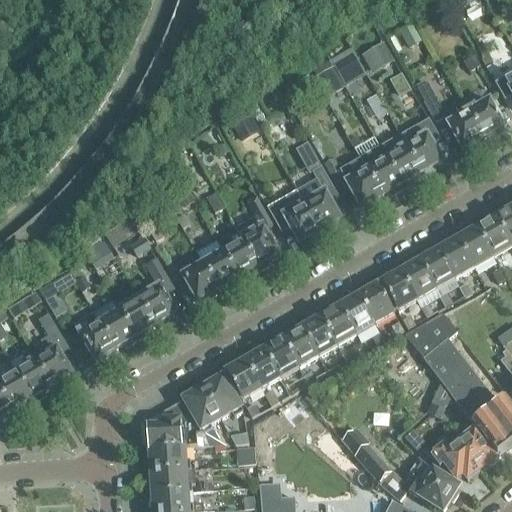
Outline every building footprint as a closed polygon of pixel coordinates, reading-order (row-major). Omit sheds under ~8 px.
[(412,27),(400,33),(409,50),(421,43),(417,36),(412,27)] [(481,43),(475,46),(481,57),(481,63),(484,68),(492,63),(481,43)] [(371,77),(395,64),(385,45),(361,58),(371,77)] [(353,56),(332,67),(333,69),(335,72),(342,84),(344,87),(364,76),(353,56)] [(472,60),(464,64),(470,74),(478,70),(472,60)] [(342,84),(335,72),(333,69),(314,80),(323,95),(342,84)] [(418,90),(425,104),(435,99),(428,85),(418,90)] [(504,130),(488,100),(475,108),(470,100),(462,105),(467,112),(483,141),(492,136),(493,139),(504,133),(503,130),(504,130)] [(435,101),(426,106),(436,124),(445,120),(435,101)] [(467,112),(462,105),(454,110),(459,117),(446,124),(463,153),(464,152),(466,155),(477,149),(476,145),(483,141),(467,112)] [(265,111),(254,117),(259,125),(269,119),(265,111)] [(251,117),(232,126),(240,141),(258,131),(251,117)] [(429,122),(401,138),(422,176),(424,179),(435,173),(434,169),(442,165),(431,145),(439,140),(429,122)] [(401,138),(380,150),(404,190),(415,184),(414,181),(422,176),(401,138)] [(308,146),(297,152),(310,176),(312,174),(321,169),(308,146)] [(227,154),(224,147),(217,151),(220,158),(227,154)] [(380,150),(360,161),(365,170),(381,199),(389,195),(391,198),(404,190),(380,150)] [(334,161),(324,167),(340,195),(349,190),(361,211),(363,209),(370,206),(371,208),(371,209),(383,202),(381,199),(365,170),(360,161),(340,173),(334,161)] [(297,194),(320,234),(328,230),(329,233),(341,227),(339,223),(340,223),(330,204),(339,199),(321,169),(312,174),(317,183),(297,194)] [(314,242),(314,241),(312,239),(320,234),(297,194),(268,210),(280,232),(288,227),(299,246),(301,245),(302,248),(314,242)] [(216,195),(206,200),(207,202),(215,216),(225,210),(224,210),(218,200),(217,196),(216,195)] [(257,220),(235,232),(240,241),(257,270),(258,269),(260,272),(272,265),(271,265),(270,263),(276,259),(278,258),(264,232),(272,227),(261,208),(256,199),(248,204),(253,213),(257,220)] [(493,218),(495,221),(511,250),(511,210),(508,213),(506,210),(493,218)] [(186,216),(178,220),(184,231),(191,227),(186,216)] [(488,221),(474,229),(475,231),(493,261),(511,250),(495,221),(489,224),(488,221)] [(159,229),(151,234),(157,245),(165,240),(159,229)] [(468,232),(456,239),(475,271),(493,261),(475,231),(470,234),(468,232)] [(444,249),(440,252),(438,253),(455,283),(475,271),(456,239),(443,247),(444,249)] [(240,241),(222,252),(239,284),(251,277),(250,274),(252,273),(257,270),(240,241)] [(217,243),(198,254),(203,263),(220,292),(224,289),(226,288),(227,290),(227,291),(239,284),(222,252),(217,243)] [(112,259),(110,257),(103,244),(84,255),(93,270),(112,259)] [(144,245),(133,251),(138,258),(148,252),(144,245)] [(438,249),(424,257),(426,259),(420,262),(419,263),(436,293),(455,283),(438,253),(440,252),(438,249)] [(407,270),(402,273),(400,274),(417,304),(436,293),(419,263),(420,262),(419,260),(406,268),(407,270)] [(159,287),(138,300),(155,329),(156,328),(158,331),(169,324),(167,321),(176,316),(163,296),(174,290),(158,263),(148,269),(159,287)] [(203,263),(181,275),(198,305),(200,303),(206,300),(207,302),(208,302),(219,296),(219,295),(218,293),(220,292),(203,263)] [(382,285),(399,315),(417,304),(400,274),(402,273),(400,271),(387,279),(388,281),(382,285)] [(504,282),(498,271),(492,275),(498,285),(504,282)] [(84,279),(76,284),(82,294),(90,290),(84,279)] [(50,285),(40,291),(56,318),(66,312),(57,295),(50,285)] [(459,289),(464,299),(472,295),(467,285),(459,289)] [(371,291),(370,288),(356,296),(358,299),(359,298),(376,328),(395,317),(378,287),(371,291)] [(448,296),(438,302),(443,311),(453,305),(448,296)] [(337,307),(339,310),(340,309),(358,338),(376,328),(359,298),(358,299),(352,302),(351,300),(337,307)] [(138,300),(119,311),(138,343),(149,336),(148,333),(155,329),(138,300)] [(427,320),(434,316),(429,307),(421,311),(427,320)] [(332,310),(320,317),(319,318),(320,320),(322,320),(338,349),(358,338),(340,309),(339,310),(333,313),(332,310)] [(119,311),(100,322),(117,352),(124,347),(126,350),(138,343),(119,311)] [(36,361),(53,389),(55,392),(66,385),(64,383),(72,378),(60,357),(69,352),(48,317),(38,323),(48,338),(40,343),(46,354),(36,361)] [(471,431),(474,429),(498,460),(511,449),(511,411),(507,404),(499,410),(456,352),(436,366),(430,358),(458,336),(443,317),(404,339),(422,364),(421,364),(449,401),(448,402),(471,431)] [(408,331),(415,327),(410,318),(403,322),(408,331)] [(313,321),(301,328),(319,360),(338,349),(322,320),(320,320),(315,324),(313,321)] [(96,364),(102,361),(104,360),(106,362),(117,356),(115,353),(117,352),(100,322),(78,335),(96,364)] [(392,329),(397,338),(404,334),(399,324),(392,329)] [(289,338),(283,341),(300,371),(319,360),(301,328),(288,336),(289,338)] [(511,342),(511,331),(498,342),(504,349),(511,342)] [(464,345),(489,377),(503,367),(511,377),(511,360),(506,353),(502,355),(505,360),(502,362),(479,333),(464,345)] [(385,344),(380,335),(372,339),(377,349),(385,344)] [(263,353),(281,382),(300,371),(283,341),(282,339),(269,346),(270,349),(264,352),(263,353)] [(366,355),(361,346),(354,350),(359,359),(366,355)] [(251,360),(246,363),(245,363),(262,393),(281,382),(263,353),(264,352),(263,350),(250,358),(251,360)] [(36,361),(15,373),(34,404),(46,397),(45,394),(53,389),(36,361)] [(244,361),(243,361),(231,368),(232,371),(226,374),(243,404),(262,393),(245,363),(246,363),(244,361)] [(337,369),(327,375),(331,383),(341,377),(340,375),(337,369)] [(15,373),(0,382),(0,391),(13,413),(21,409),(22,411),(34,404),(15,373)] [(331,383),(327,375),(317,380),(320,387),(321,388),(331,383)] [(205,390),(203,391),(221,422),(231,416),(234,420),(243,415),(223,380),(214,385),(212,383),(205,387),(205,390)] [(210,428),(221,422),(203,391),(202,392),(199,390),(192,394),(192,397),(184,402),(184,404),(203,437),(204,437),(213,432),(210,428)] [(13,413),(0,391),(0,420),(1,420),(2,423),(14,417),(12,414),(13,413)] [(266,400),(271,410),(279,405),(273,396),(266,400)] [(184,451),(209,450),(206,442),(204,437),(203,437),(184,404),(164,415),(165,424),(164,424),(164,428),(148,430),(148,431),(145,431),(147,452),(149,452),(150,454),(150,453),(184,451)] [(254,407),(247,411),(252,420),(260,416),(254,407)] [(432,409),(428,419),(436,422),(440,413),(432,409)] [(294,422),(285,411),(264,427),(273,439),(294,422)] [(460,437),(455,440),(481,473),(488,468),(491,469),(496,465),(496,462),(498,460),(474,429),(471,431),(473,434),(463,441),(460,437)] [(408,494),(429,507),(437,511),(445,511),(451,503),(453,505),(460,494),(458,493),(459,490),(428,471),(420,484),(413,480),(409,485),(405,483),(403,485),(391,474),(368,447),(367,446),(369,444),(357,430),(341,443),(380,488),(400,504),(408,494)] [(413,433),(405,440),(417,453),(425,445),(413,433)] [(239,438),(230,439),(236,448),(240,449),(241,448),(249,447),(247,436),(239,438)] [(481,473),(455,440),(437,454),(434,451),(430,454),(432,458),(431,459),(440,470),(445,468),(457,484),(464,479),(468,484),(470,482),(473,483),(478,479),(478,475),(481,473)] [(185,463),(184,451),(150,453),(150,454),(150,455),(147,456),(148,464),(150,465),(151,475),(191,472),(190,463),(185,463)] [(256,468),(255,451),(237,452),(238,469),(256,468)] [(194,472),(191,472),(151,475),(151,477),(149,479),(149,486),(152,488),(153,497),(192,494),(192,486),(195,486),(194,472)] [(212,485),(201,486),(201,494),(213,493),(212,485)] [(193,511),(193,506),(192,494),(153,497),(153,499),(150,501),(151,508),(153,510),(153,511),(193,511)] [(244,511),(254,511),(254,500),(244,500),(244,511)]
